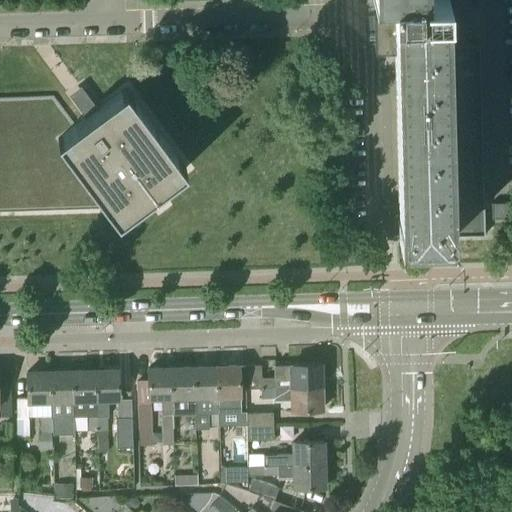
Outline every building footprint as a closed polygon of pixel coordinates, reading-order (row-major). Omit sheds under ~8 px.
[(450,45),(448,0),(392,0),(393,12),(373,12),(374,49),(395,49),(400,236),(398,236),(399,238),(485,235),(480,44),(450,45)] [(0,212),(111,209),(118,220),(187,169),(126,88),(76,125),(52,95),(0,96),(0,212)] [(511,202),(491,203),(492,219),(511,218),(511,202)] [(246,388),(260,388),(321,386),(320,363),(291,364),(291,365),(274,365),(275,377),(261,378),(261,365),(245,365),(246,388)] [(207,412),(208,426),(218,425),(216,366),(194,367),(195,413),(207,412)] [(228,425),(228,413),(241,413),(239,366),(216,366),(218,425),(228,425)] [(195,413),(194,367),(171,368),(173,415),(182,415),(182,413),(195,413)] [(173,415),(171,368),(148,368),(149,398),(162,397),(163,428),(173,428),(173,415)] [(118,369),(95,370),(97,430),(107,429),(106,416),(108,416),(107,399),(119,399),(118,369)] [(95,370),(72,371),(74,417),(86,416),(87,430),(97,430),(95,370)] [(27,372),(27,402),(51,401),(50,371),(27,372)] [(74,417),(72,371),(50,371),(51,401),(51,417),(52,431),(52,435),(74,434),(74,417)] [(321,386),(260,388),(261,398),(274,398),(274,400),(292,400),(292,410),(322,409),(321,386)] [(0,395),(0,416),(10,416),(10,395),(0,395)] [(138,404),(139,430),(152,429),(151,404),(138,404)] [(247,426),(273,426),(272,412),(246,413),(247,426)] [(42,431),(52,431),(51,417),(41,417),(42,431)] [(17,418),(18,438),(29,438),(28,418),(17,418)] [(120,450),(132,449),(131,420),(119,421),(120,450)] [(273,426),(247,426),(247,441),(273,440),(273,426)] [(38,449),(52,449),(51,433),(38,433),(38,449)] [(323,441),(293,441),(294,452),(276,453),(276,454),(263,454),(263,465),(323,463),(323,441)] [(323,463),(263,465),(248,466),(248,477),(277,475),(277,477),(294,477),(295,488),(324,487),(323,463)] [(247,471),(236,471),(236,483),(247,483),(247,471)] [(175,485),(198,484),(197,474),(174,475),(175,485)] [(80,487),(91,487),(91,476),(80,476),(80,487)] [(248,490),(273,499),(277,487),(253,478),(248,490)] [(73,481),(56,481),(56,498),(73,498),(73,481)] [(200,511),(209,501),(190,487),(180,501),(194,511),(200,511)] [(133,509),(138,506),(140,504),(139,500),(137,497),(124,498),(123,501),(133,509)] [(209,511),(234,511),(220,499),(209,511)] [(257,511),(251,507),(247,511),(305,511),(273,500),(270,509),(273,511),(257,511)]
